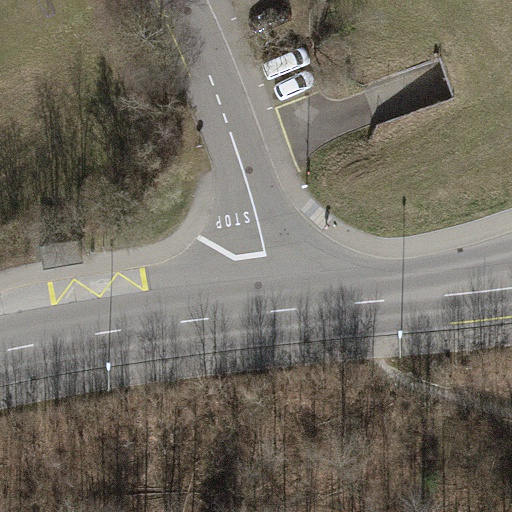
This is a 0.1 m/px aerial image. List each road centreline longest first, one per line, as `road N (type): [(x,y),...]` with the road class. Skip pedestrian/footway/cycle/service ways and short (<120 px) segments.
road 1 (residential): [(190,0),(285,311)]
road 2 (secondary): [(285,311),(0,351)]
road 3 (secondary): [(511,275),(285,311)]
